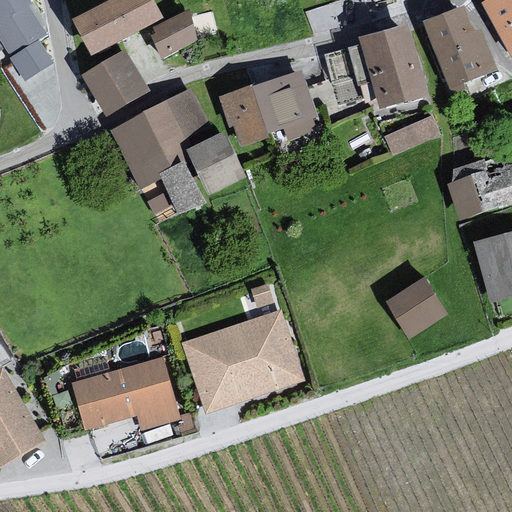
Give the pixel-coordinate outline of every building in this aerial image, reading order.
[(50,35),(27,0),(0,0),(0,39),(13,59),(50,35)] [(146,0),(122,0),(72,26),(91,67),(162,26),(146,0)] [(511,0),(498,0),(480,10),(511,60),(511,0)] [(462,17),(423,29),(451,99),(499,73),(478,34),(469,37),(462,17)] [(188,19),(149,38),(161,63),(199,47),(188,19)] [(407,31),(357,44),(381,114),(429,101),(407,31)] [(126,55),(80,82),(100,113),(146,91),(126,55)] [(300,78),(218,102),(241,155),(318,123),(300,78)] [(187,96),(113,136),(139,194),(189,165),(184,155),(215,142),(187,96)] [(434,111),(385,131),(393,151),(442,131),(434,111)] [(215,142),(184,155),(189,165),(206,204),(246,182),(223,139),(215,142)] [(511,157),(451,175),(453,186),(446,188),(459,226),(511,208),(511,157)] [(511,236),(472,245),(489,307),(511,300),(511,236)] [(254,284),(258,300),(275,296),(271,280),(254,284)] [(424,283),(386,306),(409,343),(446,319),(424,283)] [(306,383),(284,313),(181,347),(204,420),(306,383)] [(162,360),(71,389),(84,435),(137,419),(141,436),(182,423),(162,360)] [(3,374),(0,375),(0,472),(45,446),(3,374)]
